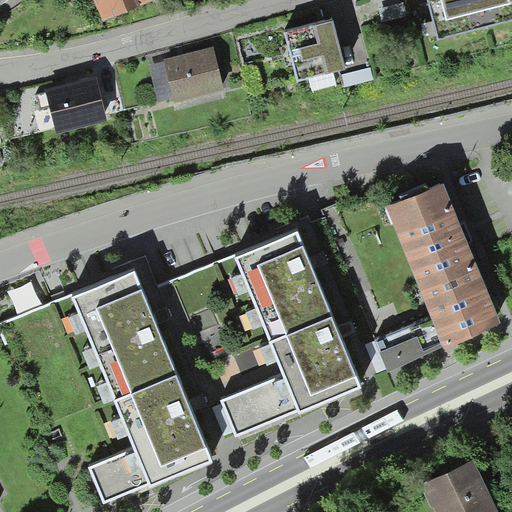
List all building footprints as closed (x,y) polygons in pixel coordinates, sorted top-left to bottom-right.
[(92,0),(101,24),(117,18),(118,22),(140,14),(139,10),(154,4),(151,0),(92,0)] [(408,0),(378,0),(383,16),(410,10),(408,0)] [(511,0),(439,0),(447,32),(511,17),(511,0)] [(331,11),(284,25),(302,86),(375,64),(369,44),(343,52),(331,11)] [(214,42),(161,56),(173,100),(226,86),(214,42)] [(96,74),(48,87),(60,132),(108,120),(96,74)] [(442,185),(386,208),(430,314),(374,337),(387,368),(441,346),(442,349),(500,324),(442,185)] [(297,229),(235,254),(285,375),(221,401),(236,436),(299,410),(301,413),(362,388),(297,229)] [(214,463),(134,268),(72,294),(136,451),(90,469),(105,503),(214,463)] [(419,488),(430,511),(491,511),(469,464),(419,488)]
